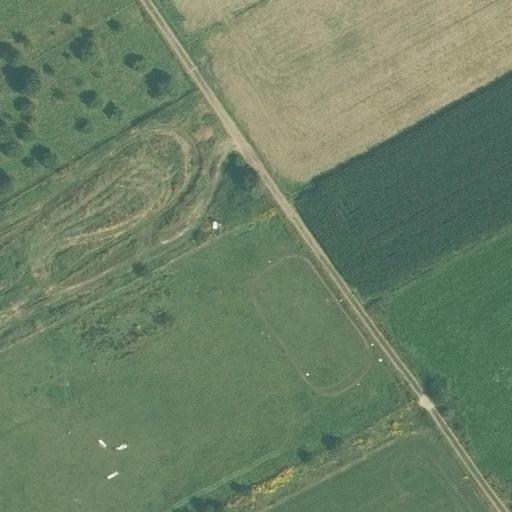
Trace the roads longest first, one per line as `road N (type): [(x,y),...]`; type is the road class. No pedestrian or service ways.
road 1 (track): [(501,511),(138,0)]
road 2 (track): [(0,330),(181,235),(207,196),(219,155),(236,137)]
